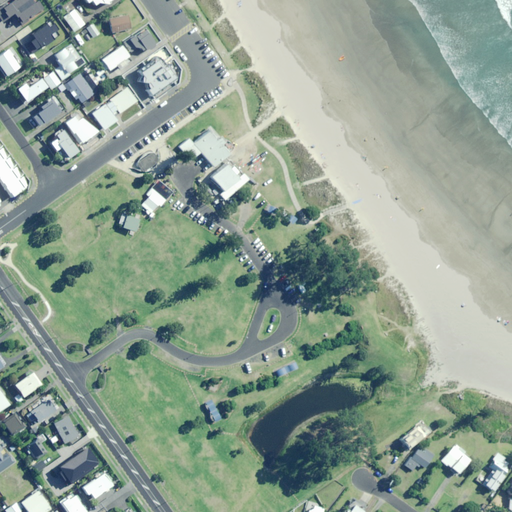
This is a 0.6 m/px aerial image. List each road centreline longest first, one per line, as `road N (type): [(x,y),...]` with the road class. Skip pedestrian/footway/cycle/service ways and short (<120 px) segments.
road 1 (tertiary): [(0,282),(165,511)]
road 2 (residential): [(55,186),(203,83),(204,66),(158,0)]
